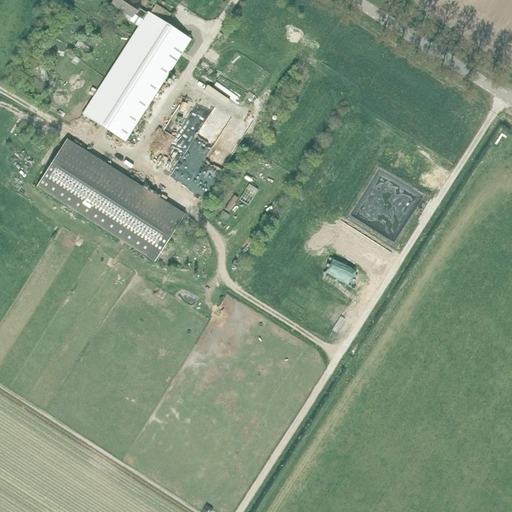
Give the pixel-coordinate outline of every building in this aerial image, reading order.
[(191,40),(179,32),(148,12),(147,14),(138,9),(141,4),(134,0),(113,0),(111,5),(133,19),(134,16),(142,20),(128,43),(82,115),(84,116),(125,143),(191,40)] [(39,52),(53,59),(63,42),(48,35),(39,52)] [(70,45),(80,51),(83,46),(72,40),(70,45)] [(206,49),(202,55),(211,60),(214,54),(206,49)] [(205,122),(191,113),(158,164),(172,173),(205,122)] [(189,183),(222,133),(205,122),(172,173),(189,183)] [(239,144),(222,133),(189,183),(206,195),(239,144)] [(152,263),(183,216),(66,140),(35,187),(152,263)] [(257,178),(262,166),(248,159),(242,172),(257,178)] [(234,200),(244,205),(251,188),(241,184),(234,200)] [(209,223),(219,231),(222,226),(212,218),(209,223)] [(158,293),(145,299),(148,305),(161,299),(158,293)] [(190,298),(182,295),(180,302),(188,305),(190,298)]
